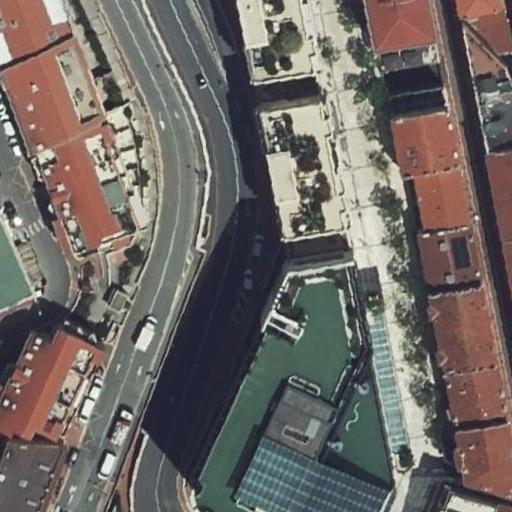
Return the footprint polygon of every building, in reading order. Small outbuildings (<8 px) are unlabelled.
[(0,0),(0,62),(81,23),(71,0),(0,0)] [(253,75),(313,63),(300,0),(231,0),(246,76),(253,75)] [(367,0),(377,48),(440,35),(433,0),(367,0)] [(507,0),(459,0),(462,13),(508,3),(507,0)] [(511,68),(506,55),(464,18),(487,147),(511,141),(511,68)] [(81,23),(0,62),(0,72),(33,153),(112,113),(81,23)] [(285,257),(351,246),(340,193),(313,63),(253,75),(275,198),(285,257)] [(452,104),(387,117),(399,176),(463,164),(452,104)] [(140,218),(112,113),(33,153),(67,246),(140,218)] [(511,141),(487,147),(505,235),(511,233),(511,141)] [(474,219),(463,164),(399,176),(411,232),(474,219)] [(0,185),(0,216),(10,213),(0,185)] [(0,325),(39,311),(10,213),(0,216),(0,325)] [(485,282),(474,219),(411,232),(424,292),(485,282)] [(285,257),(191,471),(192,481),(198,493),(212,507),(224,511),(375,511),(394,474),(372,355),(367,327),(356,275),(351,246),(285,257)] [(500,362),(485,282),(424,292),(429,316),(441,372),(500,362)] [(10,362),(0,380),(0,419),(14,428),(58,427),(60,422),(66,425),(107,340),(61,318),(55,338),(35,329),(19,367),(10,362)] [(511,416),(500,362),(441,372),(452,427),(511,416)] [(511,491),(511,423),(511,416),(452,427),(456,445),(464,479),(511,491)] [(0,458),(0,511),(48,511),(75,447),(8,443),(0,458)] [(511,511),(511,504),(498,499),(459,488),(442,483),(432,511),(511,511)]
